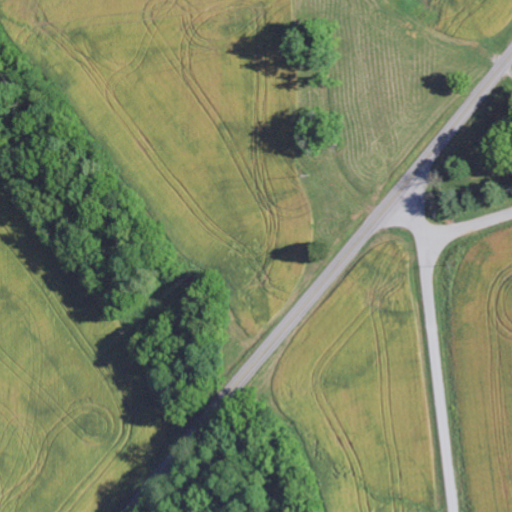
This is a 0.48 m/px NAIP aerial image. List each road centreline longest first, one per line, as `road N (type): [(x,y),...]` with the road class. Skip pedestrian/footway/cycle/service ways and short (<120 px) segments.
road 1 (secondary): [(132,511),(511,54)]
road 2 (residential): [(455,511),(415,173)]
